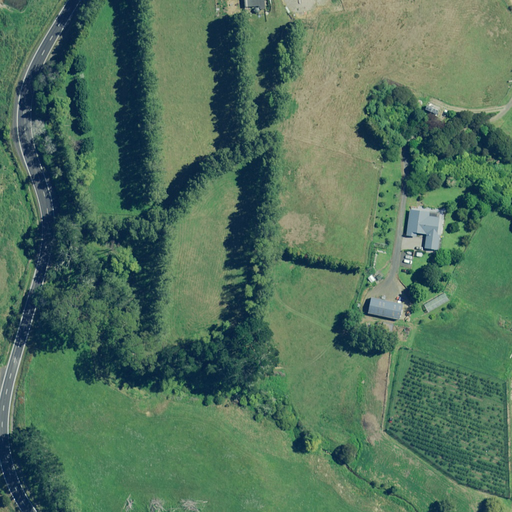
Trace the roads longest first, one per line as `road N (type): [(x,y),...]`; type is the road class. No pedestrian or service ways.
road 1 (primary): [(73,0),(25,101),(48,234),(1,423),(5,461),(30,511)]
road 2 (track): [(507,511),(502,465),(511,360)]
